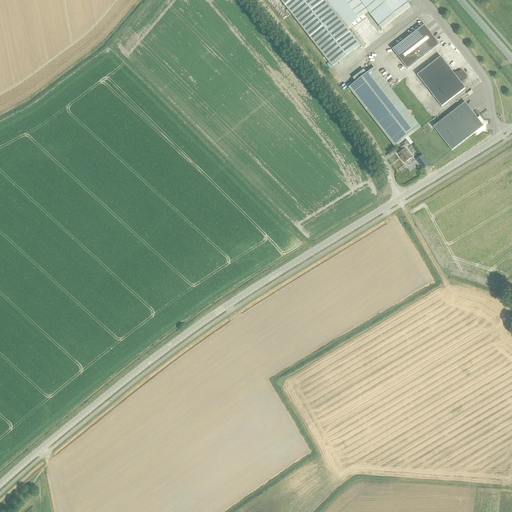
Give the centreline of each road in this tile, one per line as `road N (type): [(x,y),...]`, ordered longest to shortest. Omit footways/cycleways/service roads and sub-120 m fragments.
road 1 (tertiary): [(0,484),(179,338),(399,198)]
road 2 (unclassified): [(399,198),(371,140),(257,0)]
road 3 (unclassified): [(502,134),(483,78),(427,6)]
road 4 (tertiary): [(399,198),(502,134)]
